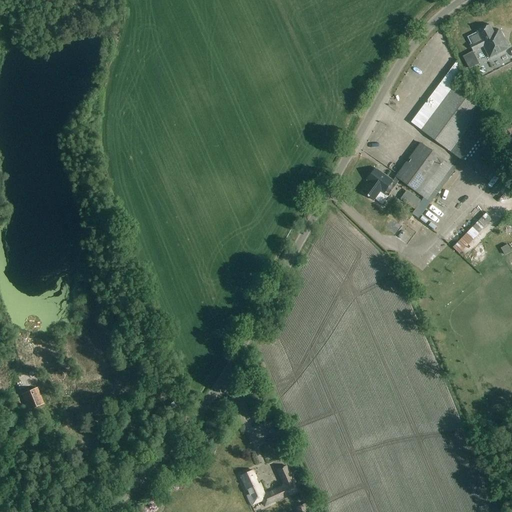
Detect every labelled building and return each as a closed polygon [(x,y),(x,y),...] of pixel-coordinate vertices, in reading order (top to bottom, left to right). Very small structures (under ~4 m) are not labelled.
[(490,26),(478,32),(467,38),(470,45),(474,53),(483,48),(489,59),(509,49),(500,31),(494,34),(490,26)] [(508,53),(502,54),(506,65),(511,63),(508,53)] [(443,70),(404,124),(414,131),(454,78),(443,70)] [(482,108),(453,87),(421,130),(480,174),(497,150),(479,112),(482,108)] [(421,201),(415,210),(392,244),(396,251),(430,203),(455,169),(421,143),(396,178),(424,198),(422,201),(421,201)] [(503,164),(497,151),(480,174),(490,181),(503,164)] [(368,180),(369,181),(368,182),(367,182),(364,187),(371,192),(375,187),(374,187),(375,185),(385,192),(393,181),(387,176),(386,177),(375,169),(368,180)] [(492,192),(497,196),(499,194),(502,197),(503,195),(511,186),(511,182),(511,181),(509,183),(505,179),(492,192)] [(415,210),(421,201),(407,191),(401,200),(415,210)] [(503,205),(508,200),(503,195),(502,197),(499,200),(503,205)] [(482,211),(422,276),(407,261),(401,267),(406,271),(402,275),(420,292),(490,218),(482,211)] [(451,338),(437,344),(439,349),(445,346),(446,349),(455,345),(451,338)] [(44,405),(37,390),(21,396),(28,412),(44,405)] [(266,499),(268,505),(297,491),(286,466),(279,469),(286,485),(267,493),(264,494),(259,484),(258,485),(255,479),(256,479),(252,470),(240,476),(246,490),(247,490),(249,494),(246,496),(251,506),(266,499)]
